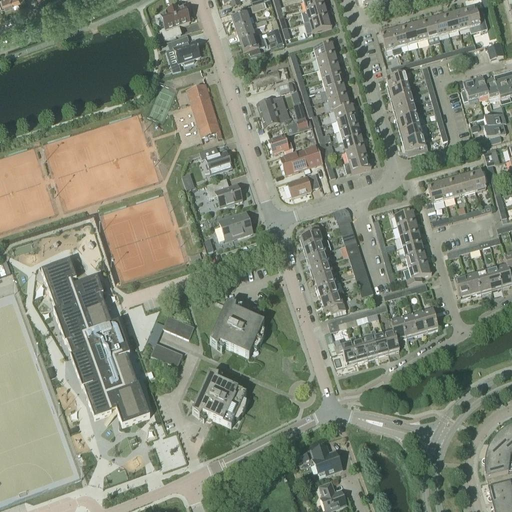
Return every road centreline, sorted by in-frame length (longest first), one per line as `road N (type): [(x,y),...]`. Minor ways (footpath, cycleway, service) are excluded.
road 1 (residential): [(272,223),(199,0)]
road 2 (residential): [(397,176),(457,158),(437,82),(482,69)]
road 3 (residential): [(331,411),(278,244)]
road 4 (residential): [(198,476),(172,404),(194,355),(162,341)]
road 5 (residential): [(397,176),(352,20)]
road 6 (residential): [(126,301),(278,244)]
road 7 (residential): [(198,476),(331,411)]
road 8 (residential): [(383,382),(511,308)]
road 9 (residential): [(476,511),(471,452),(490,422),(511,411)]
